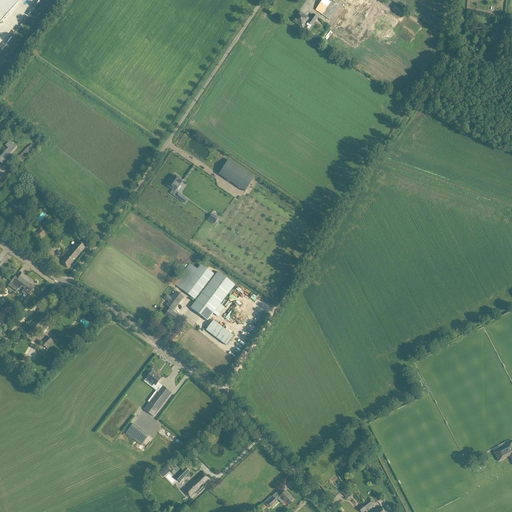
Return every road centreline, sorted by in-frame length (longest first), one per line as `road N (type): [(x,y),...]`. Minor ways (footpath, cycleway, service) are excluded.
road 1 (tertiary): [(331,511),(222,396),(118,313),(66,283)]
road 2 (unclassified): [(66,283),(262,0)]
road 3 (track): [(222,396),(376,159)]
road 4 (track): [(458,0),(451,43),(376,159)]
road 5 (track): [(376,159),(511,206)]
